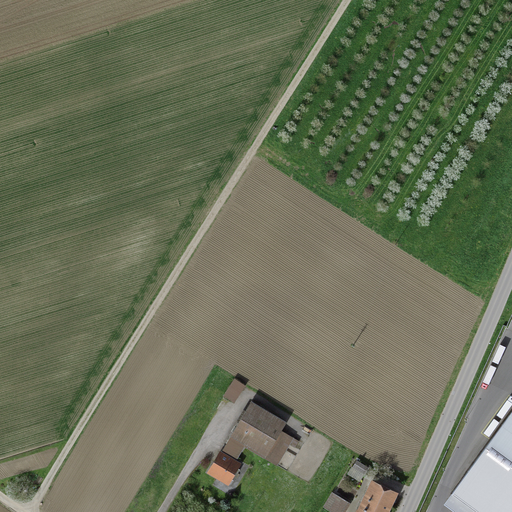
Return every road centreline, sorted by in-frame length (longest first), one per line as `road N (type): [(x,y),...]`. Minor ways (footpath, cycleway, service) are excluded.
road 1 (track): [(344,0),(31,511)]
road 2 (residential): [(511,271),(407,511)]
